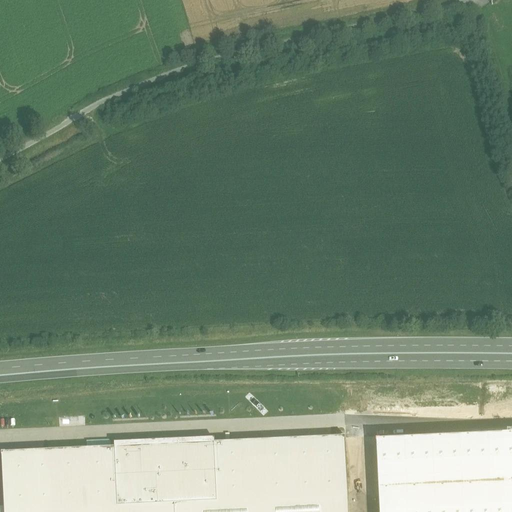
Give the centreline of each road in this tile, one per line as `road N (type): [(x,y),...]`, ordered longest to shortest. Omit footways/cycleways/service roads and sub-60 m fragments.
road 1 (unclassified): [(481,0),(200,64),(105,99),(0,162)]
road 2 (trunk): [(511,354),(258,355),(0,373)]
